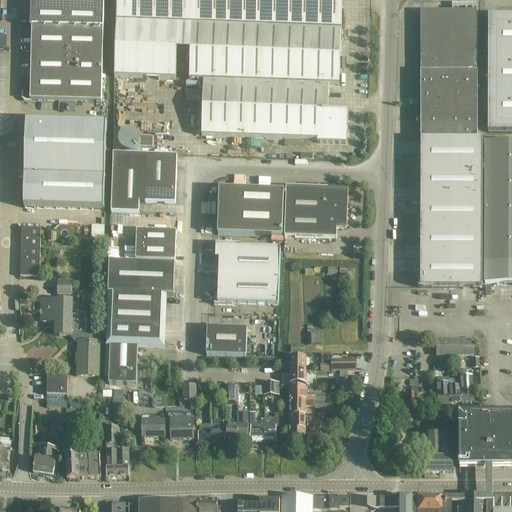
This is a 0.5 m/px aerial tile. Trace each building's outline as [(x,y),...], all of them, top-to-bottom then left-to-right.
[(30,0),(30,28),(32,28),(31,79),(23,79),(22,98),(25,101),(101,103),(103,29),(104,0),(30,0)] [(342,0),(117,0),(114,78),(176,81),(177,46),(190,46),(189,81),(203,82),(201,137),(317,141),(317,144),(347,145),(348,114),(328,114),(329,86),(339,87),(342,0)] [(476,12),(420,12),(421,73),(477,73),(476,12)] [(511,17),(488,17),(488,134),(511,133),(511,17)] [(477,73),(421,73),(421,141),(451,141),(476,140),(477,140),(477,133),(477,73)] [(25,177),(25,207),(44,208),(104,209),(105,147),(106,129),(106,125),(105,125),(104,125),(27,123),(26,133),(31,134),(31,146),(30,177),(25,177)] [(132,132),(129,131),(125,132),(123,134),(120,136),(119,140),(118,143),(119,146),(120,150),(123,152),(126,154),(128,154),(131,154),(134,154),(136,153),(138,151),(140,149),(153,149),(153,138),(140,138),(138,135),(136,133),(132,132)] [(421,220),(418,220),(418,241),(421,241),(421,277),(418,277),(418,289),(432,289),(482,289),(483,173),(483,141),(476,141),(421,141),(421,220)] [(511,143),(485,143),(485,172),(485,284),(511,284),(511,143)] [(177,158),(113,155),(111,214),(139,215),(139,204),(175,206),(177,158)] [(348,191),(286,189),(284,238),(336,240),(337,230),(346,231),(348,191)] [(284,192),(219,190),(217,236),(283,238),(284,192)] [(91,227),(79,226),(79,239),(91,239),(91,227)] [(21,239),(40,239),(41,229),(21,229),(21,239)] [(176,233),(136,231),(135,261),(175,263),(176,233)] [(40,239),(21,239),(21,258),(40,259),(40,239)] [(240,247),(216,246),(215,260),(219,261),(218,293),(214,293),(214,306),(238,307),(238,306),(278,307),(280,250),(240,249),(240,247)] [(40,259),(21,258),(20,268),(40,269),(40,259)] [(106,346),(106,349),(110,350),(109,379),(109,390),(137,391),(138,351),(152,351),(165,352),(165,342),(160,342),(161,306),(166,306),(167,298),(174,299),(175,267),(109,264),(106,346)] [(40,269),(20,268),(20,278),(39,279),(40,269)] [(71,283),(58,283),(58,297),(59,297),(59,302),(41,301),(41,323),(59,323),(59,337),(71,337),(77,342),(76,377),(99,378),(100,335),(85,335),(86,316),(72,316),(72,302),(69,302),(69,296),(71,296),(71,283)] [(247,330),(207,329),(206,357),(246,358),(247,330)] [(314,330),(307,330),(308,346),(315,346),(315,345),(321,345),(321,334),(314,335),(314,330)] [(475,342),(437,341),(437,357),(438,357),(438,364),(452,362),(452,357),(475,357),(475,342)] [(291,359),(290,372),(306,372),(306,359),(291,359)] [(357,362),(331,362),(331,364),(332,371),(332,372),(357,371),(357,362)] [(290,372),(290,385),(305,385),(305,384),(310,384),(311,378),(306,378),(306,372),(290,372)] [(474,403),(472,376),(461,377),(462,389),(459,389),(459,387),(448,388),(448,378),(436,380),(438,406),(474,403)] [(47,398),(47,403),(66,404),(67,398),(68,377),(47,377),(47,391),(47,398)] [(264,383),(263,396),(276,396),(276,383),(264,383),(271,383),(264,383)] [(232,386),(225,386),(225,406),(232,406),(238,406),(238,387),(232,386)] [(195,400),(195,387),(183,388),(184,400),(195,400)] [(290,402),(305,402),(317,402),(317,396),(305,396),(305,389),(290,388),(290,402)] [(418,389),(411,389),(410,397),(405,397),(405,413),(413,413),(413,411),(417,411),(418,389)] [(113,399),(113,410),(124,410),(124,392),(114,392),(113,399)] [(221,401),(212,401),(212,415),(212,421),(212,426),(212,444),(225,444),(224,433),(223,433),(223,426),(223,421),(217,421),(216,421),(216,411),(221,411),(221,401)] [(305,402),(290,402),(290,415),(305,415),(305,402)] [(251,444),(263,444),(263,425),(261,425),(261,428),(256,428),(256,422),(255,422),(255,414),(250,414),(251,444)] [(263,425),(263,444),(276,444),(276,429),(279,429),(279,415),(274,415),(274,427),(265,427),(265,425),(263,425)] [(400,499),(373,499),(373,509),(374,509),(401,509),(400,511),(451,511),(452,504),(461,504),(461,511),(511,511),(511,497),(493,498),(493,490),(493,470),(511,469),(511,416),(491,416),(484,417),(480,417),(459,417),(459,470),(480,470),(487,470),(487,490),(487,498),(480,498),(461,498),(461,499),(452,499),(452,498),(418,498),(418,499),(412,499),(400,499)] [(330,417),(330,428),(338,428),(342,417),(330,417)] [(149,422),(149,418),(143,418),(142,419),(142,439),(165,438),(164,422),(149,422)] [(290,418),(290,431),(305,431),(305,418),(290,418)] [(193,419),(170,419),(171,441),(185,441),(187,441),(193,441),(193,419)] [(429,451),(420,451),(420,462),(424,462),(424,471),(424,475),(453,474),(453,470),(453,461),(452,461),(451,436),(450,421),(439,421),(440,436),(433,436),(429,437),(429,447),(429,451)] [(111,429),(111,425),(106,425),(107,479),(129,478),(128,470),(131,470),(131,466),(128,466),(128,453),(125,453),(125,450),(117,450),(117,453),(116,453),(116,448),(114,448),(114,446),(118,446),(117,429),(111,429)] [(64,427),(50,426),(49,435),(63,436),(64,427)] [(199,433),(199,445),(212,444),(212,426),(211,426),(199,426),(199,433)] [(227,444),(238,444),(238,426),(227,426),(227,444)] [(248,426),(238,426),(238,444),(248,444),(248,426)] [(305,432),(305,431),(290,431),(290,444),(305,444),(305,438),(310,438),(310,439),(320,439),(320,433),(305,432)] [(72,441),(57,438),(55,448),(70,451),(72,441)] [(0,471),(8,472),(9,452),(9,447),(0,445),(0,471)] [(36,461),(56,465),(58,452),(38,448),(36,461)] [(101,479),(100,458),(67,458),(67,480),(101,479)] [(53,478),(56,465),(36,461),(33,474),(53,478)] [(280,511),(280,506),(260,506),(259,506),(259,500),(253,500),(253,498),(244,498),(244,502),(238,502),(237,511),(280,511)] [(339,511),(340,510),(350,510),(350,500),(350,498),(349,498),(349,499),(309,498),(281,498),(281,511),(339,511)] [(220,511),(220,510),(218,510),(218,501),(139,502),(138,511),(220,511)]
